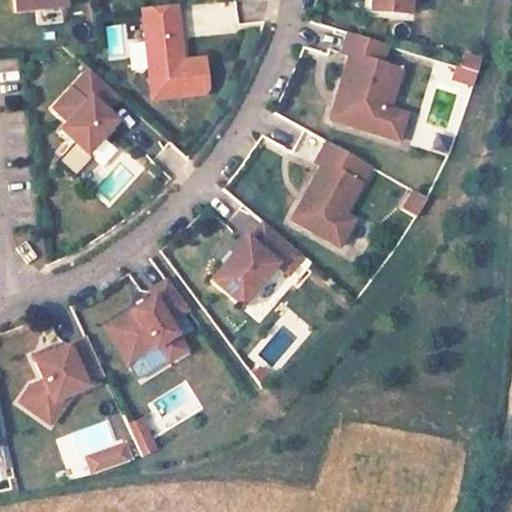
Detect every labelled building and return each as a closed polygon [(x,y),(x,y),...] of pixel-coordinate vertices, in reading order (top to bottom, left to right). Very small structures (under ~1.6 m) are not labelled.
[(6,0),(7,12),(63,8),(62,0),(6,0)] [(370,0),(370,12),(408,15),(408,0),(370,0)] [(177,5),(142,9),(152,99),(205,94),(208,89),(205,58),(183,61),(177,5)] [(386,45),(348,34),(342,53),(349,56),(330,120),(398,140),(406,115),(389,109),(400,70),(381,64),(386,45)] [(477,72),(480,60),(463,55),(459,67),(477,72)] [(459,67),(457,66),(453,79),(474,85),(477,72),(459,67)] [(119,96),(93,72),(58,110),(72,124),(64,132),(90,156),(120,124),(110,115),(105,110),(119,96)] [(124,101),(119,96),(105,110),(110,115),(124,101)] [(370,167),(326,142),(314,163),(321,167),(304,195),(309,198),(305,205),(300,203),(291,220),(338,246),(353,221),(343,215),(370,167)] [(402,210),(418,219),(427,198),(413,191),(402,210)] [(301,259),(260,225),(246,242),(244,240),(208,283),(239,309),(275,267),(286,276),(301,259)] [(187,310),(166,281),(148,292),(152,298),(104,327),(127,365),(157,347),(167,362),(186,351),(168,322),(187,310)] [(273,371),(294,352),(275,332),(254,351),(273,371)] [(104,374),(86,338),(58,353),(55,347),(44,353),(46,358),(35,364),(44,381),(32,386),(26,407),(51,415),(55,403),(88,387),(86,383),(104,374)] [(44,353),(33,358),(35,364),(46,358),(44,353)] [(0,389),(0,436),(9,435),(3,389),(0,389)] [(124,423),(139,457),(156,449),(141,416),(124,423)] [(65,471),(83,467),(79,452),(115,443),(110,421),(55,435),(65,471)] [(82,456),(88,474),(130,459),(124,441),(82,456)]
